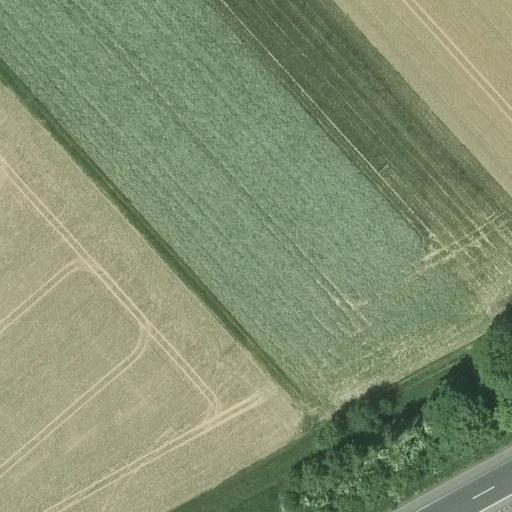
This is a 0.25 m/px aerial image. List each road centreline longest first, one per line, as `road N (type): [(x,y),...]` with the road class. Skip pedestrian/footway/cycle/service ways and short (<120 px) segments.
road 1 (track): [(190,511),(328,435),(0,74)]
road 2 (track): [(328,435),(511,334)]
